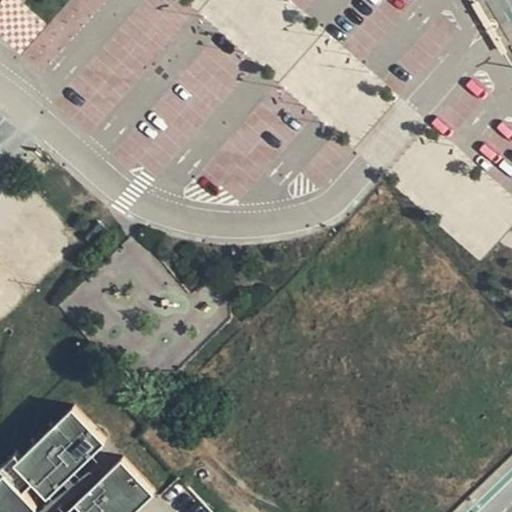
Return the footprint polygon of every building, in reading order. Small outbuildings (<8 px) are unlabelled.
[(102,229),(96,223),(84,234),(89,240),(102,229)] [(77,404),(24,455),(19,459),(51,493),(109,437),(77,404)] [(19,459),(24,455),(19,450),(3,464),(8,470),(40,503),(51,493),(19,459)] [(126,456),(80,499),(92,511),(133,511),(158,489),(126,456)] [(0,511),(30,511),(40,503),(8,470),(0,477),(0,511)] [(92,511),(80,499),(69,509),(71,511),(92,511)]
